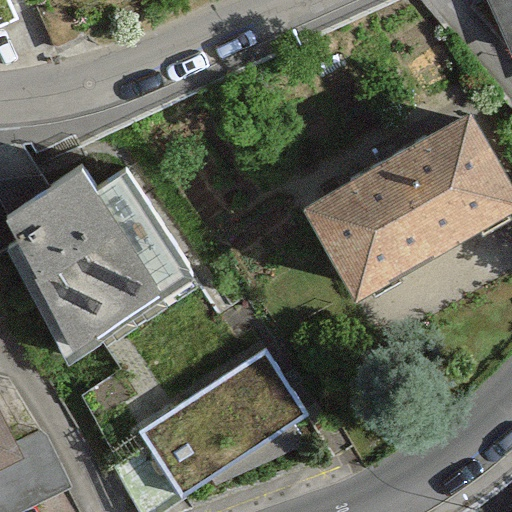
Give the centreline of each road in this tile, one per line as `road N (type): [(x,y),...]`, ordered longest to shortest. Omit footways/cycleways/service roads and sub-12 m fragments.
road 1 (residential): [(298,0),(126,72),(0,102)]
road 2 (residential): [(511,405),(440,467),(353,511)]
